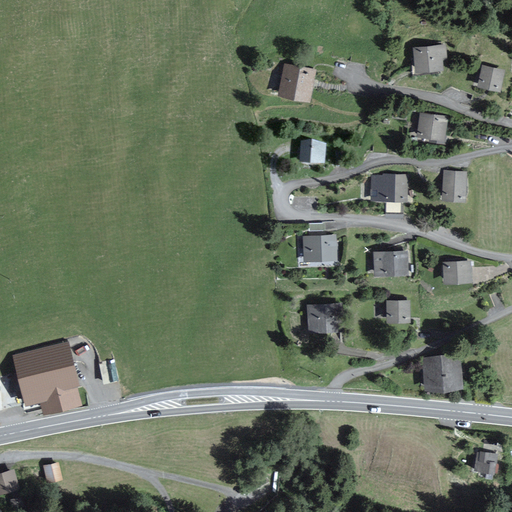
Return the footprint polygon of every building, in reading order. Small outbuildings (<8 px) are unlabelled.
[(446,44),(413,47),(416,72),(443,70),(442,60),(448,59),(446,44)] [(317,70),(285,64),(278,95),(310,101),(317,70)] [(506,69),(482,65),(478,87),(501,92),(506,69)] [(448,116),(420,112),(417,137),(445,141),(448,116)] [(327,145),(301,143),(300,164),(325,165),(327,145)] [(468,172),(444,170),(442,200),(466,202),(468,172)] [(383,175),(371,174),(371,201),(408,201),(408,173),(383,173),(383,175)] [(336,234),(303,235),(304,262),(337,260),(336,234)] [(407,250),(373,252),(374,276),(408,275),(407,250)] [(470,260),(443,262),(444,284),(472,282),(470,260)] [(411,300),(387,300),(387,323),(411,322),(411,300)] [(341,304),(309,305),(310,332),(342,330),(341,304)] [(14,354),(25,404),(40,401),(43,414),(82,405),(78,387),(80,386),(70,341),(14,354)] [(461,355),(422,358),(425,391),(463,388),(461,355)] [(114,356),(99,361),(105,381),(120,377),(114,356)] [(476,470),(494,473),(497,455),(479,452),(476,470)] [(59,462),(44,466),(48,483),(63,479),(59,462)] [(14,469),(0,473),(0,494),(20,489),(14,469)]
